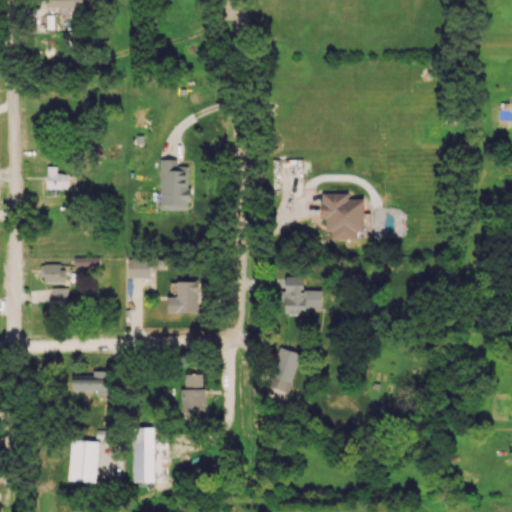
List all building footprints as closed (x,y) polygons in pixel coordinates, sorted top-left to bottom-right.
[(60,7),(60,14),(82,14),(82,0),(45,0),(45,7),(60,7)] [(189,166),(176,165),(177,159),(161,158),(160,209),(189,209),(189,166)] [(57,166),(47,165),(46,188),(69,189),(69,173),(56,173),(57,166)] [(348,193),(321,192),(321,218),(326,218),(325,231),(331,231),(331,239),(355,240),(355,230),(363,230),(364,199),(348,198),(348,193)] [(74,282),(73,267),(99,266),(99,256),(73,256),(73,264),(44,264),(44,282),(74,282)] [(149,258),(127,259),(128,277),(150,277),(149,258)] [(304,276),(285,276),(285,290),(284,290),(284,314),(306,314),(306,307),(321,307),(321,289),(304,290),(304,276)] [(177,311),(198,311),(198,280),(176,280),(177,311)] [(67,287),(51,287),(51,306),(68,305),(67,287)] [(300,351),(279,344),(267,385),(288,392),(300,351)] [(72,374),(72,392),(112,392),(112,370),(93,369),(92,375),(72,374)] [(204,411),(203,373),(184,373),(184,388),(181,388),(182,422),(197,422),(196,411),(204,411)] [(166,481),(166,426),(133,427),(134,482),(166,481)] [(96,481),(97,440),(69,439),(68,480),(96,481)]
